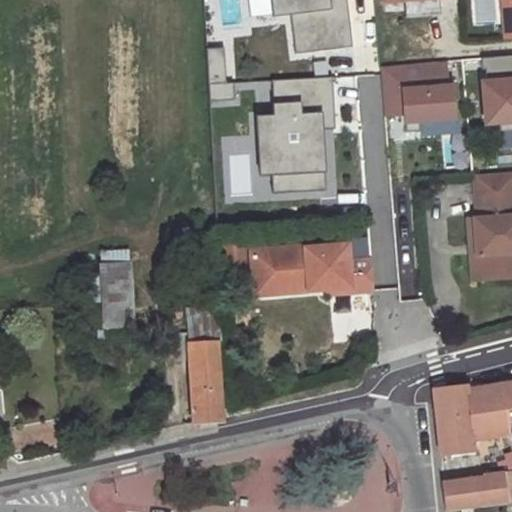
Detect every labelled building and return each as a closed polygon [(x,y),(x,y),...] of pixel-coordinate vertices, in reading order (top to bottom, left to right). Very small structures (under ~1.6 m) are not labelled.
[(269,0),(271,17),(289,16),(292,54),(350,49),(345,0),(332,1),(331,0),(269,0)] [(511,0),(502,0),(506,37),(511,36),(511,0)] [(225,50),(207,51),(209,86),(227,85),(225,50)] [(511,57),(484,60),(490,132),(511,130),(511,57)] [(444,63),(380,67),(383,115),(404,114),(406,132),(418,132),(417,121),(453,119),(451,86),(445,86),(444,63)] [(332,115),(330,79),(269,83),(272,118),(254,119),(256,151),(269,162),(270,178),(284,177),(285,195),(324,193),(320,132),(319,116),(332,115)] [(238,102),(237,85),(209,86),(210,104),(238,102)] [(333,131),(332,115),(319,116),(320,132),(333,131)] [(269,162),(256,151),(258,178),(270,178),(269,162)] [(284,177),(270,178),(271,196),(285,195),(284,177)] [(511,256),(511,177),(473,181),(476,222),(466,223),(468,242),(475,241),(477,259),(469,259),(471,283),(511,280),(510,256),(511,256)] [(468,242),(469,259),(477,259),(475,241),(468,242)] [(254,290),(305,285),(306,294),(327,292),(349,290),(350,298),(371,296),(369,264),(347,266),(345,249),(304,252),(304,249),(250,253),(254,290)] [(99,329),(132,328),(129,250),(96,251),(99,329)] [(255,299),(306,294),(305,285),(254,290),(255,299)] [(328,300),(350,298),(349,290),(327,292),(328,300)] [(210,309),(209,298),(183,299),(184,311),(210,309)] [(210,309),(184,311),(185,325),(219,322),(218,308),(210,309)] [(219,322),(185,325),(186,344),(186,347),(216,344),(220,344),(219,322)] [(186,344),(174,345),(175,360),(187,359),(186,347),(186,344)] [(221,422),(216,344),(186,347),(187,359),(191,426),(221,422)] [(511,384),(466,393),(465,387),(430,392),(436,456),(471,453),(470,442),(511,434),(511,384)] [(511,503),(511,475),(500,477),(504,504),(511,503)] [(449,511),(504,504),(500,477),(439,484),(441,511),(449,511)]
